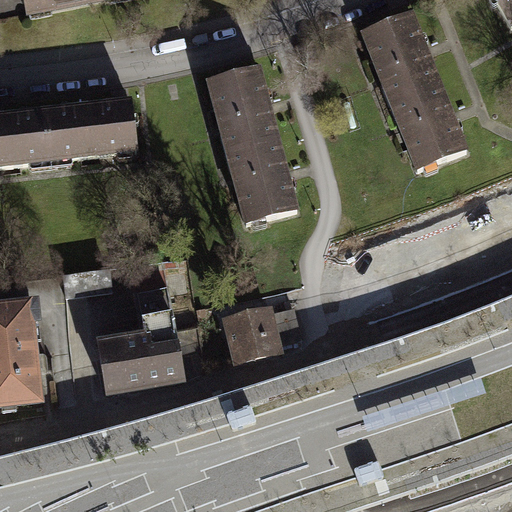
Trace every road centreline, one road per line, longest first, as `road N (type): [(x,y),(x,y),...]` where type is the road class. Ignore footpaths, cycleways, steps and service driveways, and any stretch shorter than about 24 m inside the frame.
road 1 (motorway): [(401,382),(0,475)]
road 2 (residential): [(0,83),(196,52),(364,0)]
road 3 (motorway): [(401,382),(88,511)]
road 4 (motorway): [(241,511),(511,413)]
